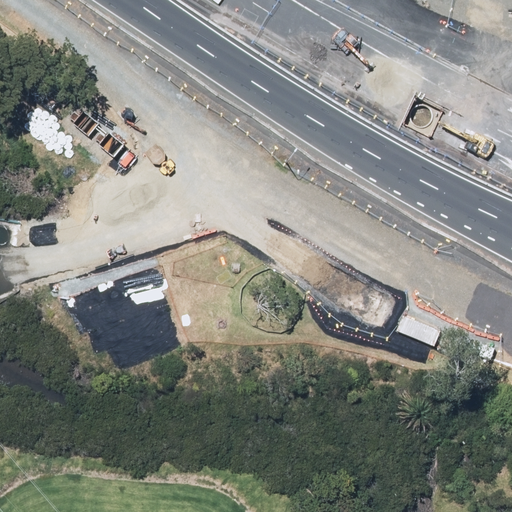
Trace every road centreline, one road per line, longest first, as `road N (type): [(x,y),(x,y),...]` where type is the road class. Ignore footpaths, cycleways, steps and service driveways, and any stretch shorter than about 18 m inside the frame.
road 1 (primary): [(511,229),(304,114),(133,0)]
road 2 (primary): [(511,107),(156,0)]
road 3 (primary): [(386,0),(511,34)]
